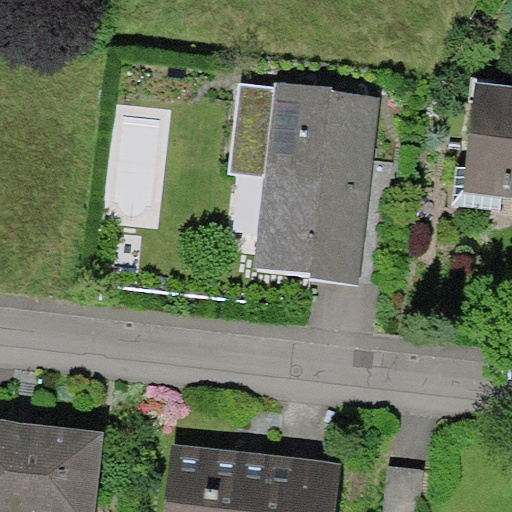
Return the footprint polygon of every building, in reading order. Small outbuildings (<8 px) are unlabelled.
[(511,0),(484,0),(472,19),(511,44),(511,0)] [(511,92),(485,89),(471,195),(511,199),(511,92)] [(385,103),(246,91),(238,179),(267,182),(259,274),(370,283),(385,103)] [(95,511),(105,430),(0,419),(0,511),(95,511)] [(421,511),(425,479),(174,446),(165,511),(421,511)]
